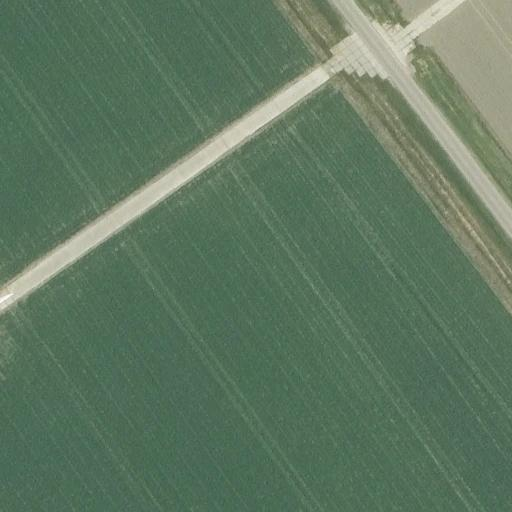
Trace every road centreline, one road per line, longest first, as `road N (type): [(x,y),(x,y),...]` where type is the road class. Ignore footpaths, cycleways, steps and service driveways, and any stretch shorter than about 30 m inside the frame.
road 1 (track): [(371,40),(0,304)]
road 2 (unclassified): [(511,227),(340,0)]
